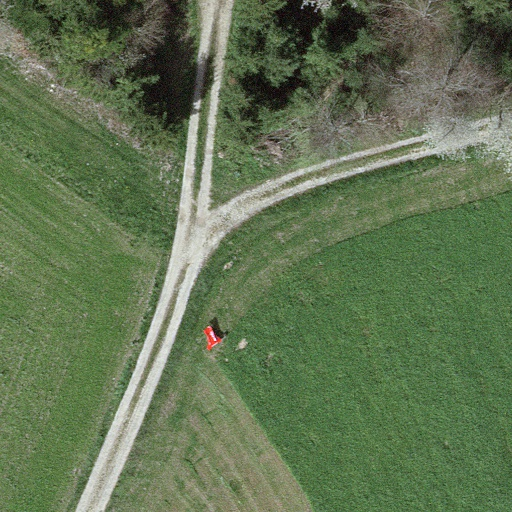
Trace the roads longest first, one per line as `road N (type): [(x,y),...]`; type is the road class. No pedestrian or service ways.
road 1 (track): [(222,0),(189,245),(88,511)]
road 2 (track): [(189,245),(253,198),(511,126)]
